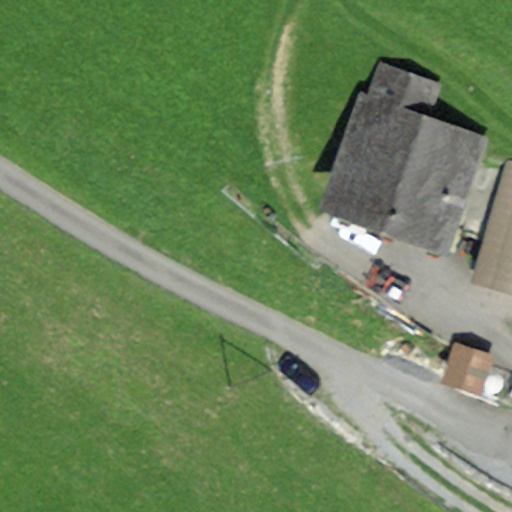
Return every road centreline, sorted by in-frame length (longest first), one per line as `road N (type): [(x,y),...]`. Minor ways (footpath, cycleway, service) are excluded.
road 1 (track): [(0,173),(116,247),(511,448)]
road 2 (track): [(347,362),(364,407),(491,511)]
